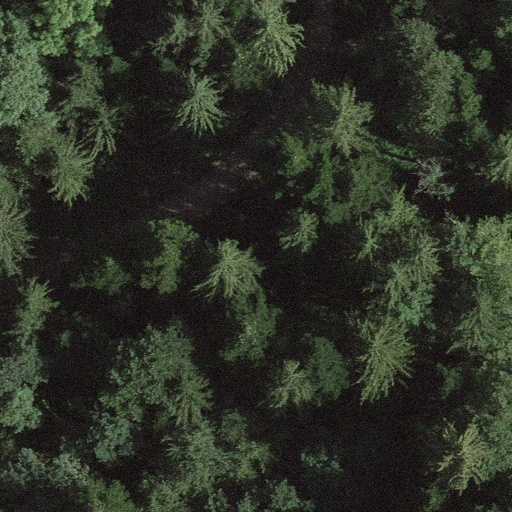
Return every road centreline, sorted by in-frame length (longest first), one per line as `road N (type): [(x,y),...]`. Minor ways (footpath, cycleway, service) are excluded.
road 1 (track): [(314,0),(292,71),(248,148),(165,214),(55,276),(0,293)]
road 2 (track): [(292,71),(511,5)]
